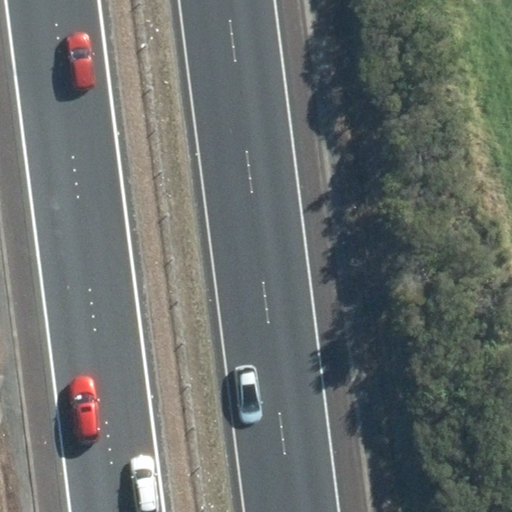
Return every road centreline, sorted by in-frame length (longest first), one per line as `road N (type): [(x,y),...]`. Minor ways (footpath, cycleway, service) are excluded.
road 1 (motorway): [(229,0),(293,511)]
road 2 (motorway): [(117,511),(53,0)]
